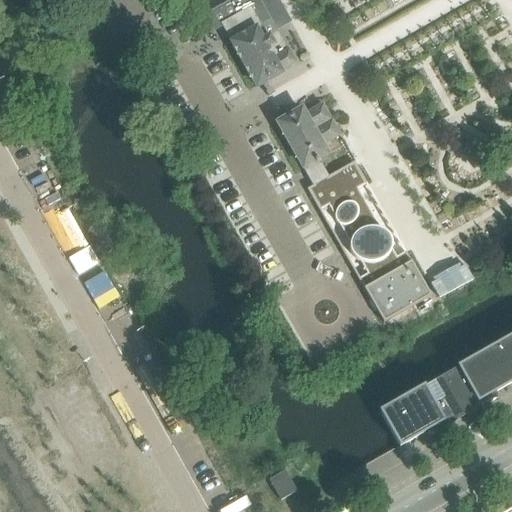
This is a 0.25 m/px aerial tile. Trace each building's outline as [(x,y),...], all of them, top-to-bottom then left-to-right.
[(276,34),(292,25),(277,0),(235,0),(207,16),(215,31),(222,27),(232,44),(231,44),(256,89),(261,86),(262,87),(263,87),(264,86),(263,85),(280,75),(279,73),(295,65),(288,52),(287,53),(276,34)] [(326,156),(321,147),(339,137),(322,107),(304,117),(301,111),(283,121),(283,120),(282,121),(281,121),(282,122),(277,125),(302,170),(303,169),(313,187),(327,179),(317,162),(326,156)] [(313,187),(306,191),(318,213),(338,201),(337,200),(345,195),(346,197),(366,186),(353,164),(327,179),(313,187)] [(338,201),(318,213),(364,293),(411,266),(366,186),(346,197),(345,195),(337,200),(338,201)] [(411,266),(364,293),(384,327),(432,301),(411,266)] [(463,266),(430,285),(438,299),(471,280),(469,277),(463,266)] [(511,337),(500,345),(511,365),(511,337)] [(495,394),(511,383),(511,365),(500,345),(440,379),(463,419),(498,399),(495,394)] [(463,419),(440,379),(379,413),(386,425),(398,446),(425,433),(428,438),(463,419)] [(296,493),(292,486),(284,473),(268,482),(280,502),(296,493)]
